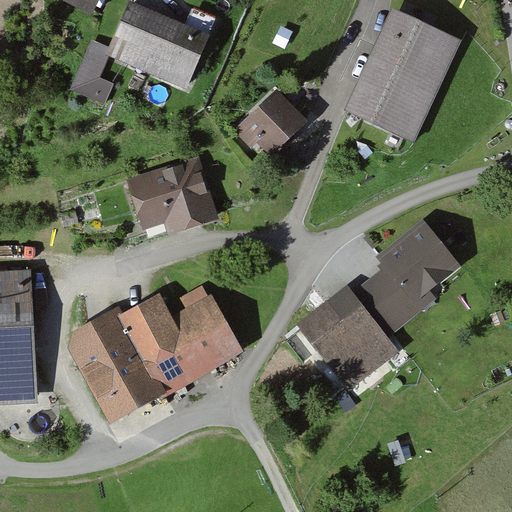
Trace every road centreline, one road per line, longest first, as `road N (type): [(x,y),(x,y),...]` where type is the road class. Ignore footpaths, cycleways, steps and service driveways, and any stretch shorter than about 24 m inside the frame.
road 1 (residential): [(312,255),(233,403),(108,460),(48,471),(0,467)]
road 2 (residential): [(373,0),(336,79),(337,115),(293,227),(312,255)]
road 3 (track): [(108,460),(63,373),(59,312),(80,284),(118,269)]
road 4 (residential): [(511,170),(399,204),(312,255)]
road 5 (track): [(292,511),(233,403)]
